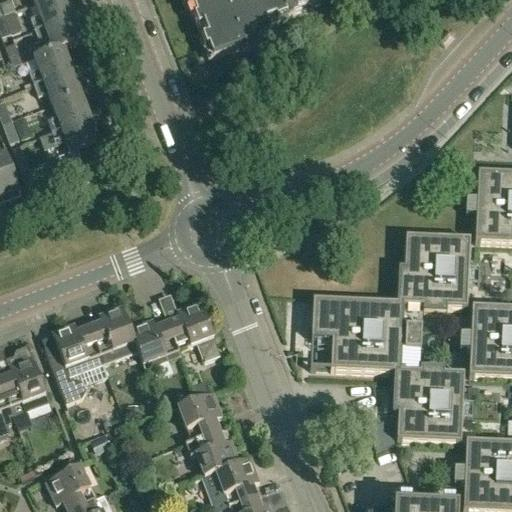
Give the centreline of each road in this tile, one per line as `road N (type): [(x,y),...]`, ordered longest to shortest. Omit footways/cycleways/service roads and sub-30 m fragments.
road 1 (secondary): [(237,222),(403,139),(511,27)]
road 2 (tertiary): [(220,260),(319,511)]
road 3 (residential): [(358,0),(167,129)]
road 4 (tertiary): [(0,312),(180,243)]
road 5 (secondary): [(167,129),(119,0)]
